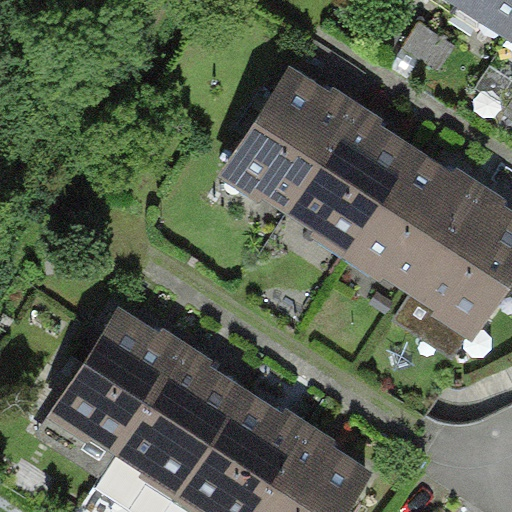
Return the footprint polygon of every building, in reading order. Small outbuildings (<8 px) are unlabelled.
[(511,22),(511,0),(460,0),(508,29),(511,22)] [(351,101),(288,61),(214,176),(276,216),(351,101)] [(414,142),(351,101),(276,216),(339,257),(414,142)] [(476,182),(414,142),(339,257),(402,297),(476,182)] [(511,263),(511,204),(476,182),(402,297),(464,338),(511,263)] [(184,332),(118,293),(46,413),(112,452),(184,332)] [(250,371),(184,332),(112,452),(178,491),(250,371)] [(254,511),(316,410),(250,371),(178,491),(212,511),(254,511)] [(344,511),(382,449),(316,410),(254,511),(344,511)]
